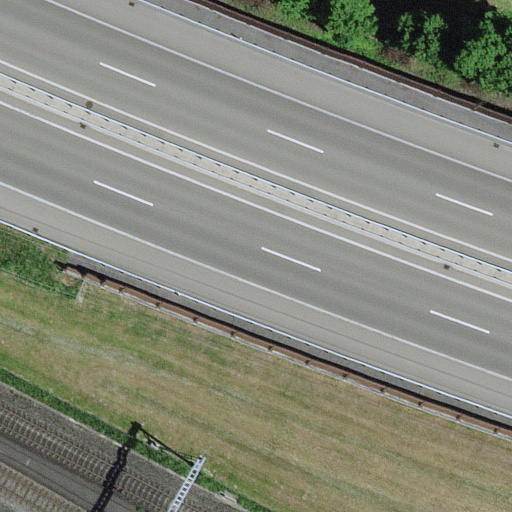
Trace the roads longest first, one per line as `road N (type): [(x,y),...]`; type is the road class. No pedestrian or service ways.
road 1 (motorway): [(0,141),(511,340)]
road 2 (motorway): [(511,219),(0,23)]
